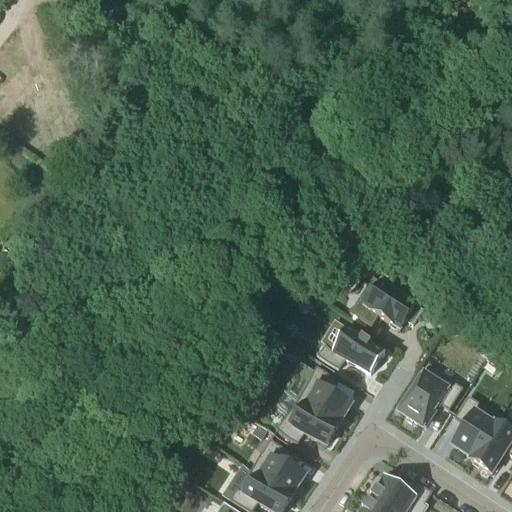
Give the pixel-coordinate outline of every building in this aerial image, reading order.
[(347,272),(355,260),(334,247),(326,259),(347,272)] [(370,282),(347,316),(369,331),(376,320),(399,335),(405,325),(412,330),(421,315),(370,282)] [(324,348),(316,360),(338,374),(345,363),(370,379),(384,357),(345,331),(331,353),(324,348)] [(504,362),(494,355),(487,366),(497,373),(504,362)] [(316,371),(296,402),(339,430),(339,429),(338,428),(350,409),(331,396),(338,385),(316,371)] [(427,371),(398,416),(422,431),(437,408),(448,415),(462,394),(427,371)] [(296,402),(275,433),(297,447),(304,436),(326,450),(339,430),(296,402)] [(464,430),(451,450),(470,463),(469,465),(470,465),(499,422),(498,421),(493,429),(474,417),(479,409),(468,402),(454,423),(464,430)] [(511,430),(499,422),(470,465),(490,478),(505,457),(511,461),(511,430)] [(270,442),(249,473),(292,501),(293,501),(291,500),(293,497),(304,480),(284,467),(291,456),(270,442)] [(249,473),(229,504),(240,511),(254,511),(258,507),(264,511),(285,511),(292,501),(249,473)] [(383,482),(368,504),(379,511),(426,511),(428,511),(424,509),(426,507),(431,498),(410,484),(403,495),(383,482)]
